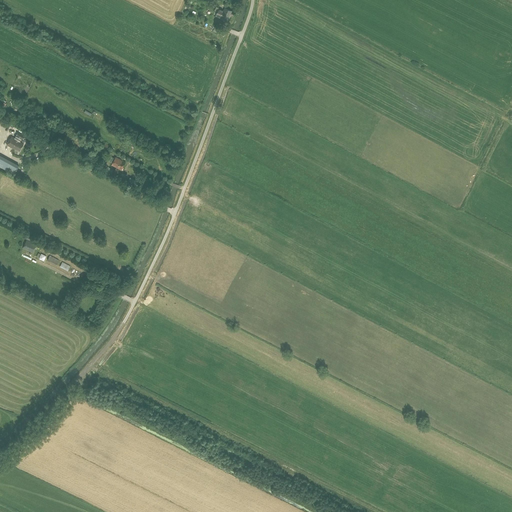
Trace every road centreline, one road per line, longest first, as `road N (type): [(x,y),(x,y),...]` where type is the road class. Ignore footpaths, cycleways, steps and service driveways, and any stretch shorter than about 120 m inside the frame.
road 1 (unclassified): [(0,453),(59,403),(133,304),(252,0)]
road 2 (unknown): [(174,212),(52,148),(22,159),(2,151)]
